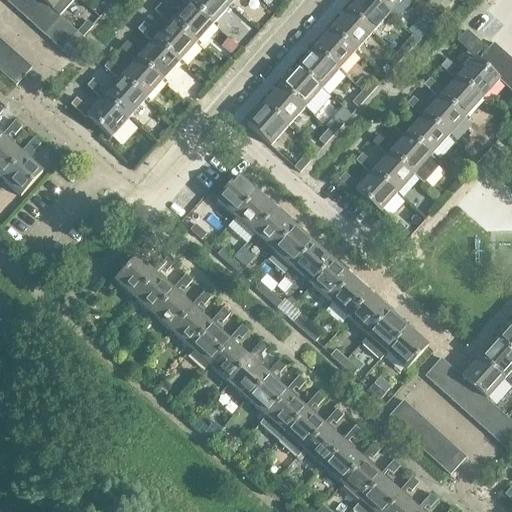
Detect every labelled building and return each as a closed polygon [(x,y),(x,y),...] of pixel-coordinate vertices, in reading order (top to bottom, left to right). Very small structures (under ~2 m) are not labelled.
[(11,0),(7,5),(16,13),(27,0),(11,0)] [(38,0),(27,0),(16,13),(25,21),(41,2),(38,0)] [(38,0),(41,2),(50,10),(58,18),(74,0),(38,0)] [(116,0),(115,0),(105,0),(100,6),(106,11),(116,0)] [(219,0),(192,0),(188,5),(212,27),(213,26),(215,29),(218,26),(215,23),(229,8),(219,0)] [(219,0),(229,8),(232,10),(234,7),(232,5),(235,0),(219,0)] [(390,16),(372,0),(360,0),(349,13),(373,35),(390,16)] [(404,0),(372,0),(390,16),(404,0)] [(50,10),(41,2),(25,21),(34,29),(50,10)] [(188,5),(171,24),(195,46),(196,45),(198,47),(201,45),(198,42),(212,27),(188,5)] [(154,12),(159,18),(165,11),(159,6),(154,12)] [(435,23),(445,12),(439,6),(429,17),(435,23)] [(50,10),(34,29),(43,37),(59,18),(58,18),(50,10)] [(373,35),(349,13),(332,32),(356,54),(373,35)] [(435,23),(429,17),(419,28),(425,33),(435,23)] [(59,18),(43,37),(51,45),(68,27),(59,18)] [(76,34),(77,34),(82,39),(92,28),(86,22),(76,34)] [(137,31),(143,36),(148,30),(143,24),(137,31)] [(171,24),(154,43),(178,65),(181,67),(183,64),(181,62),(195,46),(171,24)] [(76,34),(68,27),(51,45),(60,53),(77,34),(76,34)] [(356,54),(332,32),(315,51),(339,73),(356,54)] [(466,32),(456,43),(474,59),(484,48),(466,32)] [(77,34),(60,53),(70,62),(87,43),(82,39),(77,34)] [(120,50),(126,55),(132,48),(126,43),(120,50)] [(154,43),(137,62),(161,84),(164,86),(166,83),(164,81),(178,65),(154,43)] [(401,60),(411,49),(405,44),(395,55),(401,60)] [(493,44),(477,62),(487,71),(503,53),(493,44)] [(0,48),(0,66),(13,53),(4,45),(0,48)] [(339,73),(315,51),(298,69),(323,92),(339,73)] [(0,66),(0,73),(5,79),(22,61),(13,53),(0,66)] [(503,53),(487,71),(496,79),(511,61),(503,53)] [(401,60),(395,55),(386,66),(392,71),(401,60)] [(474,59),(457,79),(484,103),(486,101),(483,98),(499,81),(496,79),(487,71),(477,62),(474,59)] [(511,60),(511,61),(496,79),(499,81),(505,87),(511,78),(511,60)] [(22,61),(5,79),(15,87),(31,70),(22,61)] [(440,68),(446,73),(452,67),(446,61),(440,68)] [(103,69),(109,74),(115,67),(109,62),(103,69)] [(137,62),(120,81),(145,103),(147,105),(149,102),(147,100),(161,84),(137,62)] [(323,92),(298,69),(281,88),(306,110),(323,92)] [(457,79),(440,98),(467,122),(469,120),(466,117),(481,101),(484,104),(484,103),(457,79)] [(423,87),(429,92),(435,85),(429,80),(423,87)] [(86,87),(92,93),(98,86),(92,81),(86,87)] [(120,81),(103,100),(128,121),(130,123),(133,121),(130,118),(145,103),(120,81)] [(367,98),(377,87),(371,82),(361,92),(367,98)] [(306,110),(281,88),(264,107),(289,129),(306,110)] [(367,98),(361,92),(351,104),(357,109),(367,98)] [(440,98),(423,117),(450,141),(452,138),(450,136),(464,120),(466,122),(467,122),(440,98)] [(69,106),(75,111),(81,105),(75,99),(69,106)] [(406,105),(412,111),(418,104),(412,99),(406,105)] [(128,121),(103,100),(86,119),(104,135),(101,138),(107,144),(110,141),(111,140),(113,142),(116,139),(114,137),(128,121)] [(289,129),(264,107),(247,126),(271,149),(289,129)] [(406,136),(430,157),(433,160),(435,157),(433,155),(447,139),(450,141),(423,117),(406,136)] [(395,130),(401,123),(395,118),(389,125),(395,130)] [(334,135),(343,125),(337,120),(328,130),(334,135)] [(14,122),(9,128),(16,134),(21,128),(14,122)] [(334,135),(328,130),(318,141),(324,146),(334,135)] [(406,136),(389,154),(416,179),(418,177),(415,174),(430,157),(406,136)] [(372,143),(378,149),(384,142),(378,137),(372,143)] [(33,139),(28,145),(34,151),(40,145),(33,139)] [(3,140),(0,143),(0,181),(22,157),(3,140)] [(389,154),(372,173),(396,195),(399,198),(401,195),(399,192),(413,177),(416,179),(389,154)] [(355,162),(361,167),(367,161),(361,156),(355,162)] [(22,157),(0,181),(0,185),(2,183),(19,199),(41,174),(22,157)] [(299,174),(309,162),(304,157),(293,168),(299,174)] [(396,195),(372,173),(355,193),(382,217),(384,214),(382,212),(396,195)] [(338,181),(344,186),(350,180),(344,174),(338,181)] [(258,196),(238,178),(216,203),(236,220),(258,196)] [(258,196),(236,220),(255,237),(277,213),(258,196)] [(277,213),(255,237),(273,254),(295,230),(277,213)] [(206,236),(195,225),(189,231),(200,241),(206,236)] [(295,230),(273,254),(292,271),(314,246),(295,230)] [(148,254),(154,248),(147,242),(142,248),(148,254)] [(314,246),(292,271),(311,288),(333,263),(314,246)] [(228,266),(234,260),(222,250),(217,256),(228,266)] [(156,276),(136,259),(111,286),(114,289),(117,286),(133,301),(156,276)] [(166,259),(161,265),(167,271),(173,265),(166,259)] [(228,266),(238,275),(244,269),(234,260),(228,266)] [(333,263),(311,288),(330,305),(352,280),(333,263)] [(156,276),(133,301),(131,304),(134,306),(136,304),(152,318),(174,293),(156,276)] [(185,276),(179,282),(186,288),(191,282),(185,276)] [(352,280),(330,305),(349,321),(371,297),(352,280)] [(266,300),(271,294),(259,283),(254,289),(266,300)] [(174,293),(152,318),(150,321),(152,323),(155,321),(171,335),(193,310),(174,293)] [(203,293),(198,299),(205,304),(210,299),(203,293)] [(266,300),(276,309),(281,303),(271,294),(266,300)] [(371,297),(349,321),(368,338),(390,314),(371,297)] [(193,310),(171,335),(168,338),(171,340),(174,337),(190,352),(212,327),(193,310)] [(222,310),(217,315),(224,321),(229,315),(222,310)] [(390,314),(368,338),(387,355),(408,331),(390,314)] [(304,334),(309,328),(297,318),(292,324),(304,334)] [(511,322),(494,341),(511,356),(511,322)] [(241,326),(236,332),(242,338),(248,332),(241,326)] [(212,327),(190,352),(187,355),(190,357),(193,354),(209,369),(231,344),(212,327)] [(304,334),(314,343),(319,337),(309,328),(304,334)] [(433,353),(408,331),(387,355),(406,373),(411,367),(416,372),(433,353)] [(511,370),(511,356),(494,341),(477,360),(501,382),(511,370)] [(261,355),(266,349),(260,343),(254,349),(261,355)] [(231,344),(209,369),(206,371),(209,374),(211,371),(228,386),(250,361),(231,344)] [(341,368),(347,362),(335,351),(329,357),(341,368)] [(280,372),(286,366),(279,360),(274,366),(280,372)] [(424,378),(434,388),(451,369),(440,360),(424,378)] [(501,382),(477,360),(461,378),(468,386),(477,394),(484,401),(501,382)] [(250,361),(228,386),(225,388),(228,391),(230,388),(246,403),(269,378),(250,361)] [(341,368),(351,377),(357,371),(347,362),(341,368)] [(451,369),(434,388),(443,396),(460,377),(451,369)] [(298,377),(293,383),(299,389),(304,383),(298,377)] [(460,377),(443,396),(452,404),(468,386),(461,378),(460,377)] [(269,378),(246,403),(244,405),(247,408),(249,405),(265,419),(288,395),(269,378)] [(367,392),(379,402),(384,396),(373,386),(367,392)] [(477,394),(468,386),(452,404),(461,412),(477,394)] [(317,394),(311,400),(318,406),(323,400),(317,394)] [(477,394),(461,412),(470,420),(486,402),(484,401),(477,394)] [(288,395),(265,419),(263,422),(266,425),(268,422),(284,436),(306,411),(288,395)] [(486,402),(470,420),(479,428),(495,410),(486,402)] [(387,421),(397,429),(413,411),(404,403),(387,421)] [(495,410),(479,428),(488,436),(504,418),(495,410)] [(306,411),(284,436),(282,439),(284,442),(287,439),(303,453),(325,428),(306,411)] [(335,411),(330,417),(337,423),(342,417),(335,411)] [(397,429),(406,437),(422,419),(413,411),(397,429)] [(504,418),(488,436),(497,444),(511,426),(511,425),(510,423),(504,418)] [(406,437),(414,445),(431,427),(422,419),(406,437)] [(511,426),(497,444),(504,450),(511,441),(511,426)] [(414,445),(423,453),(440,435),(431,427),(414,445)] [(325,428),(303,453),(301,456),(303,458),(306,456),(322,470),(344,445),(325,428)] [(354,428),(349,434),(355,439),(361,434),(354,428)] [(423,453),(432,461),(449,443),(440,435),(423,453)] [(432,461),(441,469),(458,451),(449,443),(432,461)] [(373,444),(368,450),(374,456),(379,450),(373,444)] [(344,445),(322,470),(319,473),(322,475),(325,473),(341,487),(363,462),(344,445)] [(458,451),(441,469),(450,477),(466,459),(458,451)] [(363,462),(341,487),(338,490),(341,492),(343,489),(360,504),(382,479),(363,462)] [(392,462),(387,468),(394,474),(399,468),(392,462)] [(382,479),(360,504),(357,507),(360,509),(362,506),(368,511),(386,511),(401,496),(382,479)] [(411,479),(406,484),(412,490),(417,484),(411,479)] [(430,495),(424,501),(431,507),(436,501),(430,495)] [(418,511),(401,496),(386,511),(418,511)]
